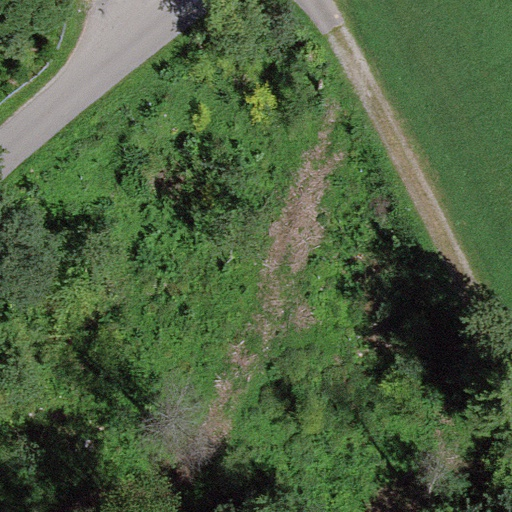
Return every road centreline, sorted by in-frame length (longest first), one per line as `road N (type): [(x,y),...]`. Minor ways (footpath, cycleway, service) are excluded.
road 1 (track): [(327,0),(473,246),(511,342)]
road 2 (unclassified): [(194,0),(0,154)]
